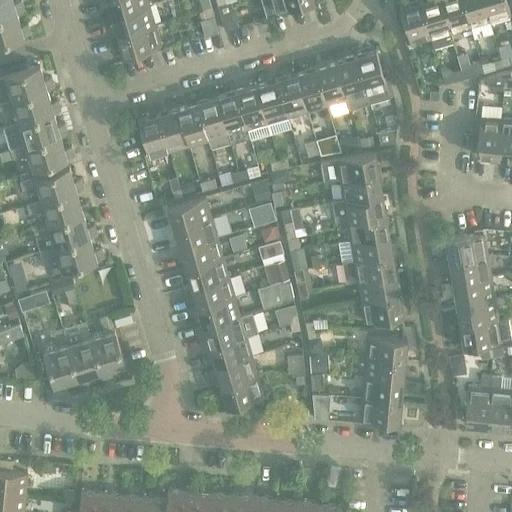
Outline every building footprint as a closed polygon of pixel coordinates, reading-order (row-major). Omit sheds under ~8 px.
[(0,0),(0,16),(17,12),(24,10),(21,0),(14,2),(13,0),(0,0)] [(107,0),(112,16),(149,5),(147,0),(107,0)] [(208,0),(201,2),(203,10),(204,10),(212,8),(209,0),(208,0)] [(261,0),(266,17),(278,13),(277,11),(279,10),(313,0),(261,0)] [(441,0),(423,0),(420,1),(431,37),(431,39),(434,47),(435,47),(454,42),(451,31),(441,0)] [(462,0),(441,0),(451,31),(470,25),(462,0)] [(484,0),(462,0),(470,25),(490,20),(489,18),(484,0)] [(506,0),(484,0),(489,18),(490,20),(511,14),(506,0)] [(225,31),(238,26),(231,1),(225,3),(217,5),(225,31)] [(420,1),(399,7),(410,43),(431,37),(420,1)] [(112,16),(118,35),(155,25),(149,5),(112,16)] [(205,19),(214,17),(212,8),(204,10),(203,10),(205,19)] [(21,25),(17,12),(0,16),(0,42),(24,36),(24,35),(31,33),(28,23),(21,25)] [(161,45),(155,25),(118,35),(123,56),(161,45)] [(376,50),(356,56),(367,93),(367,94),(369,103),(370,103),(390,97),(376,50)] [(356,56),(336,61),(341,77),(347,98),(346,99),(349,108),(369,103),(367,94),(367,93),(356,56)] [(501,58),(503,66),(511,64),(509,56),(501,58)] [(492,60),(495,69),(503,66),(501,58),(492,60)] [(470,67),(462,69),(464,78),(472,75),(485,72),(481,60),(469,63),(471,67),(470,67)] [(4,67),(0,68),(0,101),(12,98),(13,98),(47,89),(54,87),(51,77),(44,79),(40,64),(28,68),(26,61),(19,63),(4,67)] [(336,61),(317,67),(324,91),(328,104),(329,103),(346,99),(347,98),(341,77),(336,61)] [(317,67),(297,73),(305,98),(308,110),(328,104),(324,91),(317,67)] [(456,71),(443,74),(445,83),(456,80),(464,78),(462,69),(456,71)] [(511,75),(510,69),(502,72),(504,80),(511,77),(511,75)] [(502,72),(486,77),(489,89),(491,89),(503,90),(504,86),(504,81),(504,80),(502,72)] [(297,73),(277,79),(287,116),(308,110),(305,98),(297,73)] [(277,79),(256,85),(271,134),(291,129),(288,117),(287,116),(277,79)] [(256,85),(236,90),(240,103),(247,127),(248,129),(251,140),(271,134),(256,85)] [(12,98),(0,101),(0,113),(15,109),(18,121),(53,111),(60,109),(57,100),(51,102),(47,89),(13,98),(12,98)] [(236,90),(217,96),(228,133),(247,127),(240,103),(236,90)] [(430,91),(429,97),(429,100),(438,100),(439,91),(430,91)] [(217,96),(197,102),(199,107),(208,139),(209,141),(211,148),(230,142),(228,135),(228,133),(217,96)] [(197,102),(178,107),(182,119),(189,144),(208,139),(199,107),(197,102)] [(178,107),(159,113),(162,125),(169,150),(189,144),(182,119),(178,107)] [(18,121),(3,126),(6,136),(10,149),(25,144),(60,134),(67,132),(64,123),(57,125),(53,111),(18,121)] [(159,113),(137,119),(148,156),(169,150),(162,125),(159,113)] [(476,155),(497,157),(501,118),(479,116),(476,155)] [(511,118),(501,118),(497,157),(511,158),(511,118)] [(379,136),(380,145),(389,143),(395,142),(397,128),(378,131),(379,136)] [(25,144),(10,149),(13,159),(28,155),(32,169),(67,158),(74,156),(71,146),(64,148),(60,134),(25,144)] [(357,135),(339,138),(342,151),(360,148),(357,135)] [(373,135),(359,138),(361,147),(375,144),(373,135)] [(316,140),(304,143),(308,156),(320,153),(316,140)] [(338,157),(321,160),(324,182),(341,179),(379,173),(375,153),(375,152),(375,151),(338,157)] [(278,161),(280,168),(289,167),(287,158),(278,160),(278,161)] [(272,170),(280,168),(278,161),(278,160),(270,162),(272,170)] [(34,177),(19,182),(22,192),(37,187),(41,201),(42,201),(76,191),(83,189),(80,179),(74,181),(69,166),(34,177)] [(280,168),(272,170),(270,171),(273,183),(291,180),(289,167),(280,168)] [(238,171),(241,180),(250,177),(247,168),(238,171)] [(230,173),(233,182),(241,180),(238,171),(230,173)] [(379,173),(341,179),(345,199),(382,193),(379,173)] [(200,182),(202,191),(217,187),(214,178),(200,182)] [(266,180),(251,184),(256,201),(259,201),(272,197),(268,183),(266,180)] [(193,181),(180,185),(181,188),(183,193),(196,190),(193,181)] [(171,191),(174,199),(183,196),(183,193),(181,188),(171,191)] [(283,206),(280,190),(271,192),(274,208),(283,206)] [(41,201),(26,205),(28,214),(44,209),(49,223),(83,214),(90,212),(87,202),(80,204),(76,191),(42,201),(41,201)] [(342,200),(330,202),(334,222),(346,220),(386,213),(382,193),(345,199),(342,200)] [(206,197),(168,208),(174,228),(184,225),(212,217),(206,197)] [(250,206),(249,206),(254,226),(275,220),(276,219),(271,200),(269,200),(266,201),(250,206)] [(284,223),(285,231),(294,229),(305,227),(301,207),(282,210),(284,223)] [(386,213),(346,220),(349,240),(350,240),(351,240),(388,233),(389,233),(386,213)] [(34,228),(21,232),(23,239),(36,236),(41,250),(54,246),(55,246),(90,237),(96,235),(94,225),(87,227),(83,214),(49,223),(34,228)] [(184,225),(174,228),(180,247),(195,243),(217,237),(212,217),(184,225)] [(273,225),(260,229),(264,241),(265,241),(276,238),(273,227),(273,225)] [(296,237),(294,229),(285,231),(287,239),(296,237)] [(243,232),(229,236),(233,250),(247,246),(243,232)] [(446,239),(450,261),(488,255),(484,232),(446,239)] [(350,240),(349,240),(352,260),(392,253),(389,233),(388,233),(351,240),(350,240)] [(54,246),(41,250),(44,261),(51,258),(55,271),(61,270),(62,269),(103,257),(100,248),(94,250),(90,237),(55,246),(54,246)] [(195,243),(180,247),(185,267),(206,261),(223,256),(217,237),(195,243)] [(280,240),(259,246),(263,258),(283,252),(280,240)] [(304,252),(291,255),(293,269),(307,266),(304,252)] [(323,253),(311,254),(312,265),(324,264),(323,253)] [(352,260),(341,262),(345,282),(356,280),(396,274),(392,253),(352,260)] [(450,261),(454,282),(491,276),(488,255),(450,261)] [(206,261),(185,267),(191,287),(193,286),(229,276),(223,256),(206,261)] [(284,259),(271,263),(277,281),(289,278),(284,259)] [(303,267),(294,269),(294,271),(298,290),(306,289),(307,288),(303,268),(303,267)] [(193,286),(191,287),(197,306),(205,304),(235,295),(246,292),(240,273),(229,276),(193,286)] [(396,274),(356,280),(360,301),(361,300),(376,298),(399,294),(396,274)] [(72,275),(61,278),(65,290),(76,287),(72,275)] [(14,279),(17,291),(29,287),(26,276),(14,279)] [(454,282),(457,304),(495,297),(491,276),(454,282)] [(290,282),(279,285),(282,302),(285,301),(293,299),(290,284),(290,283),(290,282)] [(306,289),(298,290),(300,298),(308,296),(307,288),(306,289)] [(31,294),(19,298),(22,309),(35,305),(31,294)] [(361,300),(360,301),(363,322),(374,320),(375,325),(391,322),(391,317),(403,315),(399,294),(376,298),(361,300)] [(205,304),(197,306),(203,326),(236,317),(240,315),(235,295),(205,304)] [(457,304),(461,325),(498,319),(495,297),(457,304)] [(15,305),(6,308),(10,319),(18,316),(15,305)] [(236,317),(203,326),(209,347),(222,343),(246,335),(258,332),(252,312),(240,315),(236,317)] [(288,315),(290,323),(298,321),(296,313),(288,315)] [(103,332),(91,336),(99,369),(100,371),(102,379),(112,376),(110,368),(125,364),(114,329),(113,329),(109,314),(99,317),(103,332)] [(461,325),(464,347),(502,341),(511,339),(511,334),(509,317),(498,319),(461,325)] [(76,324),(63,328),(67,343),(75,369),(77,378),(79,385),(89,382),(87,375),(100,371),(99,369),(91,336),(86,321),(76,324)] [(300,330),(298,321),(290,323),(291,332),(300,330)] [(305,322),(306,331),(315,329),(313,321),(305,322)] [(21,324),(13,327),(16,340),(25,337),(21,324)] [(58,346),(44,350),(55,389),(56,392),(66,389),(64,382),(77,378),(75,369),(67,343),(63,328),(53,331),(58,346)] [(315,329),(306,331),(308,338),(316,336),(315,329)] [(222,343),(209,347),(214,366),(252,355),(246,335),(222,343)] [(316,336),(308,338),(309,352),(325,351),(321,335),(316,336)] [(368,335),(366,357),(405,360),(407,339),(368,335)] [(491,349),(493,358),(504,356),(502,347),(491,349)] [(302,348),(290,349),(291,361),(303,360),(304,360),(303,348),(302,348)] [(482,360),(493,358),(491,349),(480,351),(482,360)] [(465,354),(450,355),(451,371),(466,370),(465,354)] [(252,355),(214,366),(220,386),(258,375),(252,355)] [(328,355),(311,356),(312,372),(329,371),(328,355)] [(366,357),(364,377),(403,381),(405,360),(366,357)] [(24,361),(16,367),(16,377),(35,378),(31,361),(24,361)] [(323,372),(310,373),(311,374),(312,390),(324,389),(323,373),(323,372)] [(468,385),(464,422),(487,424),(491,387),(491,383),(492,374),(481,373),(481,374),(480,386),(468,385)] [(491,387),(487,424),(509,426),(511,394),(511,389),(502,388),(501,388),(502,376),(502,375),(492,374),(491,383),(491,387)] [(258,375),(220,386),(226,407),(264,396),(258,375)] [(296,385),(305,384),(304,375),(296,376),(296,385)] [(364,377),(362,397),(401,401),(403,381),(364,377)] [(330,394),(312,393),(312,394),(314,418),(315,418),(328,420),(330,394)] [(399,423),(401,401),(362,397),(360,419),(399,423)] [(0,461),(0,470),(11,471),(12,463),(0,461)] [(0,470),(0,491),(25,494),(27,473),(0,470)] [(65,499),(74,499),(75,490),(66,489),(65,499)] [(166,511),(187,511),(190,491),(168,489),(167,499),(166,511)] [(0,491),(0,511),(23,511),(25,494),(0,491)] [(81,491),(79,511),(101,511),(104,493),(81,491)] [(190,491),(187,511),(209,511),(211,493),(190,491)] [(104,493),(101,511),(122,511),(123,495),(104,493)] [(211,493),(209,511),(231,511),(234,495),(214,493),(211,493)] [(123,495),(122,511),(145,511),(147,497),(123,495)] [(234,495),(231,511),(254,511),(256,497),(239,495),(234,495)] [(147,497),(145,511),(166,511),(167,499),(147,497)] [(256,497),(254,511),(274,511),(276,499),(260,497),(256,497)] [(276,499),(274,511),(297,511),(298,501),(277,499),(276,499)] [(298,501),(297,511),(323,511),(324,503),(320,503),(300,501),(298,501)] [(324,503),(323,511),(340,511),(341,505),(324,503)]
